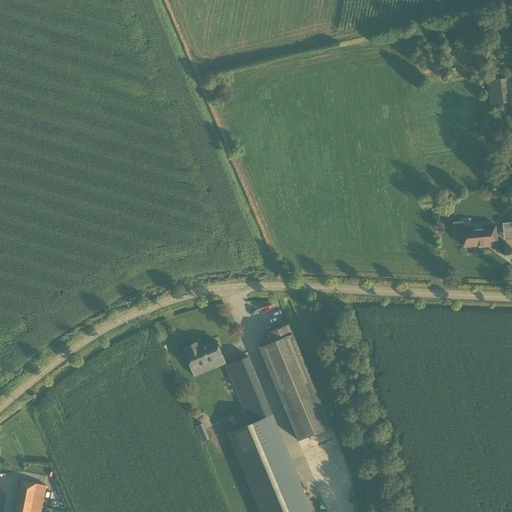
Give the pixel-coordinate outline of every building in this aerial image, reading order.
[(487,80),(490,104),(509,102),(506,78),(487,80)] [(462,221),(453,222),(454,236),(463,236),(463,237),(464,247),(479,245),(479,247),(490,246),(489,240),(496,240),(495,230),(495,224),(483,226),(483,229),(473,230),(473,226),(462,227),(462,221)] [(333,431),(332,426),(289,324),(266,333),(270,342),(259,347),(298,441),(310,436),(311,440),(333,431)] [(225,363),(215,341),(201,347),(198,341),(183,348),(195,376),(225,363)] [(255,408),(268,403),(248,356),(225,365),(248,420),(259,416),(255,408)] [(259,511),(312,511),(288,452),(287,453),(271,415),(227,433),(259,511)] [(196,426),(202,442),(210,439),(203,423),(196,426)] [(43,485),(21,480),(14,511),(40,511),(41,510),(38,510),(43,485)]
